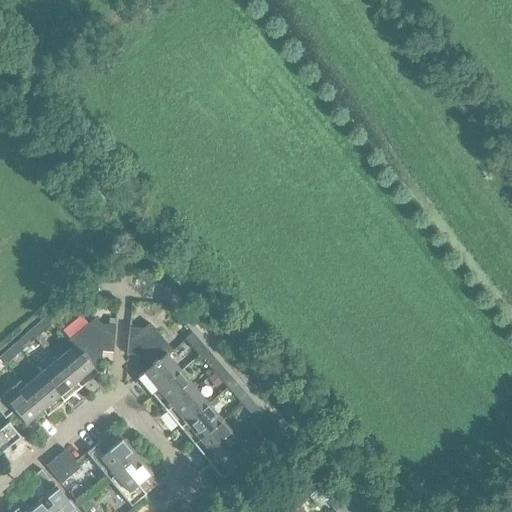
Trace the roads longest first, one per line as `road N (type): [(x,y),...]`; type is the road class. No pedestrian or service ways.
road 1 (residential): [(0,486),(117,390)]
road 2 (residential): [(207,511),(117,390)]
